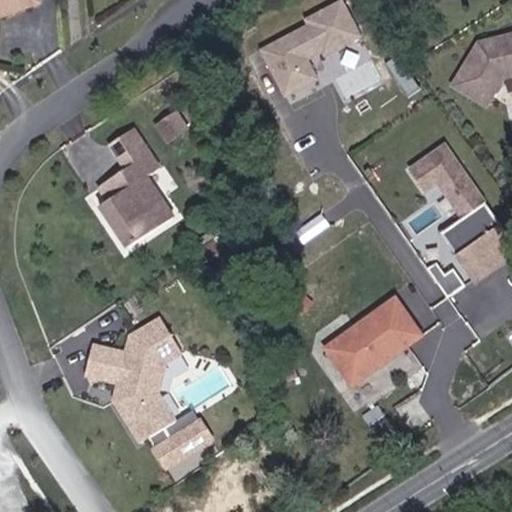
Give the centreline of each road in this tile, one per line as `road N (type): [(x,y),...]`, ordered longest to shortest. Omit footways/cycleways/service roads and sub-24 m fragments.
road 1 (residential): [(0,156),(15,136),(164,31),(192,0)]
road 2 (residential): [(99,511),(31,417),(0,336)]
road 3 (secondary): [(391,511),(511,435)]
